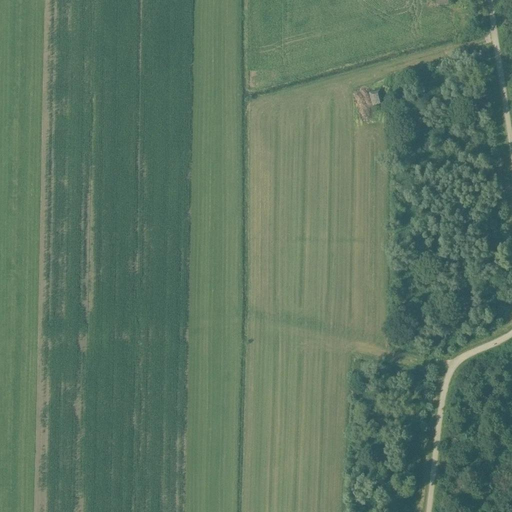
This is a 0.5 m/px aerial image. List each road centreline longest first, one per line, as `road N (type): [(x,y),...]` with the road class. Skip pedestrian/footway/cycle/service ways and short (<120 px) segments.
road 1 (track): [(511,333),(455,362),(449,374),(427,511)]
road 2 (track): [(489,0),(511,153)]
